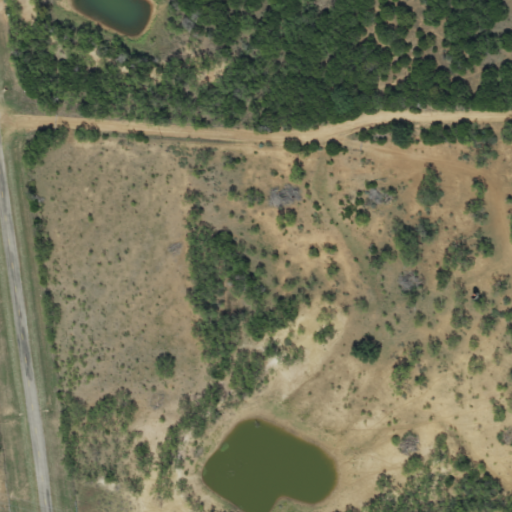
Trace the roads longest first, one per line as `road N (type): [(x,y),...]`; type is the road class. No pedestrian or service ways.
road 1 (residential): [(511,83),(309,93),(214,138),(0,110)]
road 2 (tertiary): [(0,146),(50,511)]
road 3 (residential): [(254,120),(393,150),(511,215)]
